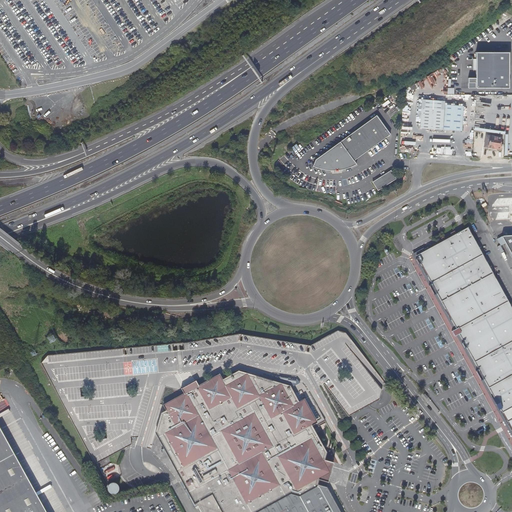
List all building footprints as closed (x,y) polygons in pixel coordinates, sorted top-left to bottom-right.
[(495,51),(495,52),(476,51),(476,59),(473,58),(473,70),(476,70),(476,77),(469,77),(468,87),(509,88),(509,74),(510,74),(510,51),(495,51)] [(437,100),(432,99),(432,96),(432,95),(423,94),(420,127),(462,131),(465,106),(446,104),(446,100),(437,100)] [(503,117),(506,94),(494,94),(494,96),(498,96),(497,104),(494,104),(492,116),(503,117)] [(314,157),(311,163),(315,166),(317,167),(318,167),(319,168),(321,169),(323,169),(324,170),(326,170),(327,170),(330,171),(332,171),(337,170),(340,170),(343,169),(346,168),(347,167),(350,166),(352,166),(353,165),(354,164),(356,163),(353,159),(357,157),(390,133),(376,114),(321,154),(314,157)] [(499,142),(500,138),(485,135),(483,148),(495,150),(496,148),(498,148),(500,148),(501,146),(501,145),(499,142)] [(392,168),(373,180),(379,188),(398,176),(392,168)] [(511,311),(467,228),(415,256),(419,263),(422,269),(436,294),(451,322),(466,350),(478,373),(490,394),(499,410),(508,428),(509,429),(511,434),(511,311)] [(511,237),(501,238),(511,257),(511,237)] [(243,335),(241,340),(238,340),(239,335),(232,334),(220,337),(196,341),(188,341),(187,341),(188,348),(184,349),(183,342),(129,346),(126,347),(125,354),(122,354),(121,348),(111,349),(47,355),(40,363),(94,464),(131,444),(136,441),(139,442),(142,443),(146,444),(164,386),(181,391),(180,394),(162,404),(164,410),(160,412),(154,431),(193,503),(195,502),(200,511),(340,511),(326,486),(316,483),(318,477),(323,460),(325,451),(313,429),(320,425),(331,419),(335,417),(319,386),(323,384),(347,416),(372,402),(388,394),(392,392),(345,332),(337,331),(313,344),(309,346),(308,351),(303,350),(305,343),(263,338),(243,335)] [(0,430),(0,511),(45,511),(10,449),(4,438),(0,430)] [(323,460),(318,477),(329,471),(323,460)]
